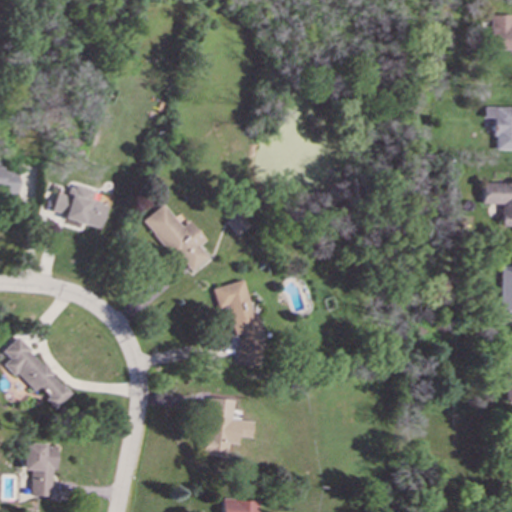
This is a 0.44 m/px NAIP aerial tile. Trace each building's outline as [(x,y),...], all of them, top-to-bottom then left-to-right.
[(511,31),(509,31),(509,14),(487,14),(486,50),(511,50),(511,31)] [(511,106),(481,106),(481,117),(492,117),(491,149),(511,149),(511,106)] [(0,191),(15,191),(15,166),(0,166),(0,191)] [(479,203),(499,203),(498,225),(511,225),(511,178),(508,178),(507,182),(479,181),(479,203)] [(99,228),(107,196),(98,194),(97,200),(89,198),(91,189),(69,184),(67,195),(54,192),(50,210),(62,214),(61,218),(99,228)] [(187,220),(179,226),(161,203),(142,218),(185,273),(205,257),(196,245),(202,240),(187,220)] [(224,222),(236,235),(248,224),(236,211),(224,222)] [(511,312),(511,263),(498,263),(497,312),(511,312)] [(232,333),(238,333),(234,363),(259,365),(261,344),(244,279),(211,288),(214,298),(216,307),(225,305),(232,333)] [(69,393),(15,336),(0,350),(7,358),(3,362),(31,392),(35,388),(53,408),(69,393)] [(511,343),(503,343),(503,407),(511,407),(511,401),(511,343)] [(230,399),(205,397),(201,454),(225,456),(226,442),(235,443),(235,436),(248,437),(250,420),(229,419),(230,399)] [(511,485),(511,427),(503,428),(505,470),(511,470),(511,485)] [(21,469),(28,469),(28,496),(52,496),(53,444),(21,443),(21,469)] [(255,511),(256,500),(220,499),(219,511),(255,511)]
